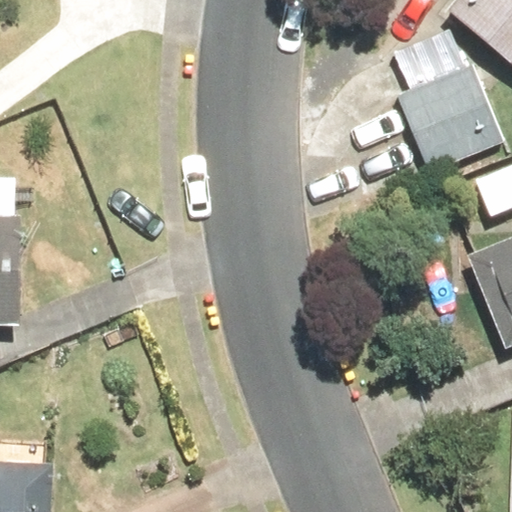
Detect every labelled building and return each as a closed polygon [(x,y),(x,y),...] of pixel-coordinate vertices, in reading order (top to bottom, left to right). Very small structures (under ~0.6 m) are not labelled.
[(511,55),(511,0),(450,0),(448,4),(511,55)] [(416,91),(400,98),(440,180),(511,144),(511,142),(458,32),(401,60),(416,91)] [(511,162),(476,179),(492,214),(511,204),(511,162)] [(0,223),(0,331),(9,332),(9,224),(0,223)] [(511,242),(461,262),(497,355),(511,348),(511,242)] [(0,467),(0,511),(37,511),(40,469),(0,467)]
